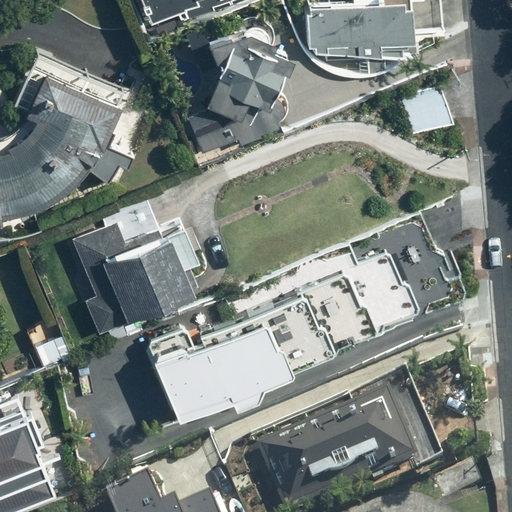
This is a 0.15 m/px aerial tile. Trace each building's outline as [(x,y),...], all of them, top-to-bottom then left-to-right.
[(411,0),(305,0),(308,40),(311,39),(311,44),(374,40),(374,31),(414,28),(411,0)] [(205,104),(187,109),(199,143),(282,116),(271,83),(288,46),(238,24),(209,34),(203,21),(184,28),(199,65),(224,54),(203,103),(205,104)] [(0,213),(29,204),(65,183),(101,142),(120,97),(45,65),(27,105),(34,113),(25,125),(9,138),(0,141),(0,213)] [(455,121),(439,79),(400,93),(415,136),(455,121)] [(194,283),(168,224),(125,242),(112,214),(71,232),(96,289),(84,294),(98,325),(194,283)] [(155,347),(180,406),(375,324),(352,270),(340,269),(155,347)] [(391,388),(260,444),(288,511),(290,511),(420,457),(391,388)] [(0,511),(54,491),(17,393),(0,399),(0,511)] [(218,511),(213,499),(184,511),(181,511),(178,505),(164,511),(151,480),(111,498),(116,511),(218,511)]
